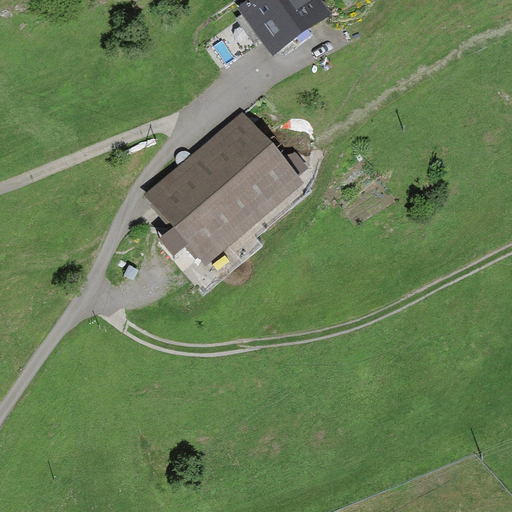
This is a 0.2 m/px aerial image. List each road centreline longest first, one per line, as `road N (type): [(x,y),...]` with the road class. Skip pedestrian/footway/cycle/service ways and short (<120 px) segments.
road 1 (track): [(95,279),(124,316),(167,340),(235,344),(330,330),(511,246)]
road 2 (track): [(203,115),(172,118),(0,183)]
